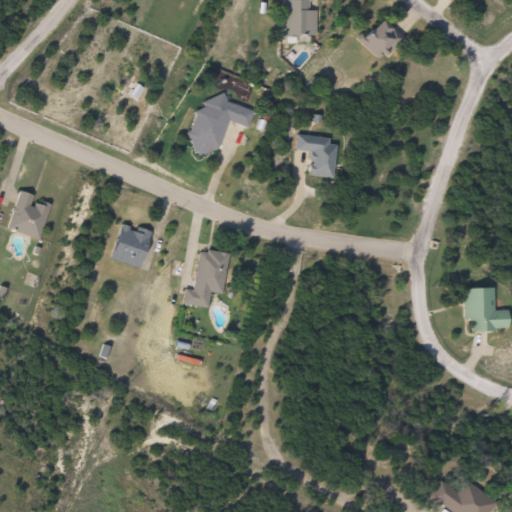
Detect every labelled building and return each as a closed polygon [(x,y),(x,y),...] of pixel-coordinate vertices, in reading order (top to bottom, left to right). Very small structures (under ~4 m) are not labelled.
[(280,0),(312,0),(312,36),(280,36),(280,0)] [(355,40),(377,19),(398,40),(376,62),(355,40)] [(216,148),(194,158),(184,136),(192,112),(199,109),(201,102),(219,94),(223,103),(250,112),(245,128),(224,121),(216,148)] [(328,178),(303,176),(305,152),(292,151),(294,137),(331,140),(328,178)] [(37,241),(2,229),(14,192),(50,203),(37,241)] [(103,259),(114,223),(147,233),(136,269),(103,259)] [(219,294),(208,292),(205,308),(180,304),(182,291),(191,292),(198,249),(226,254),(219,294)] [(458,320),(458,288),(487,287),(487,310),(501,309),(501,331),(465,331),(465,320),(458,320)] [(488,511),(438,511),(442,507),(429,499),(437,488),(449,497),(460,480),(494,504),(488,511)]
